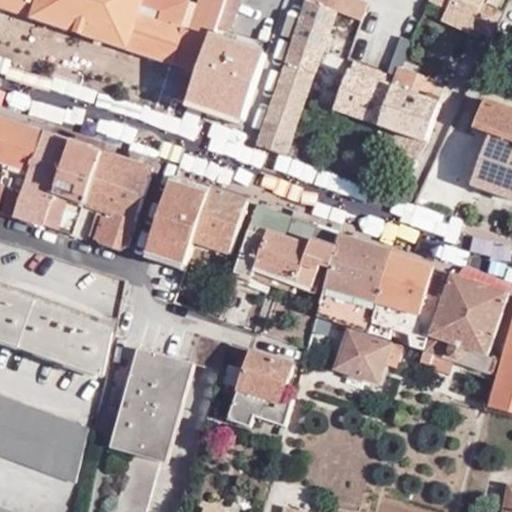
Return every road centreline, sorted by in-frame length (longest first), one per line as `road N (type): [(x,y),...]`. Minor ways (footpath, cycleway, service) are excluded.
road 1 (residential): [(511,261),(237,172)]
road 2 (residential): [(237,172),(0,94)]
road 3 (residential): [(291,0),(237,172)]
